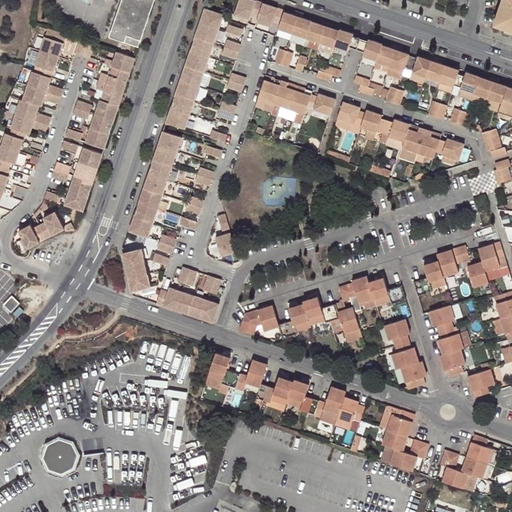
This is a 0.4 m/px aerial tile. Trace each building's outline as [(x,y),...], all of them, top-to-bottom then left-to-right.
[(111,30),(109,38),(138,47),(153,0),(119,0),(110,30),(111,30)] [(237,0),(233,12),(247,17),(249,13),(253,0),(237,0)] [(253,0),(249,13),(256,15),(261,1),(258,0),(253,0)] [(511,0),(501,0),(494,23),(511,29),(511,0)] [(269,25),(271,20),(276,6),(261,1),(256,15),(255,20),(269,25)] [(271,20),(278,23),(283,10),(283,9),(276,6),(271,20)] [(204,8),(199,22),(218,28),(223,15),(204,8)] [(278,23),(277,26),(291,31),(297,14),(293,13),(283,10),(278,23)] [(297,14),(291,31),(305,36),(310,19),(301,16),(297,14)] [(320,22),(310,19),(305,36),(308,37),(318,40),(324,24),(320,22)] [(199,22),(194,36),(213,43),(218,28),(199,22)] [(241,28),(227,23),(225,31),(239,35),(241,28)] [(332,45),(332,44),(337,29),(330,26),(324,24),(318,40),(332,45)] [(65,41),(68,34),(49,27),(46,34),(65,41)] [(338,27),(337,29),(332,44),(346,49),(347,45),(351,34),(352,32),(338,27)] [(347,45),(355,48),(359,37),(351,34),(347,45)] [(45,36),(40,50),(59,56),(64,42),(45,36)] [(208,57),(213,43),(194,36),(189,51),(208,57)] [(318,40),(308,37),(306,45),(316,48),(316,47),(318,40)] [(355,48),(362,50),(366,39),(359,37),(355,48)] [(362,50),(360,54),(374,59),(380,43),(380,42),(366,37),(366,39),(362,50)] [(75,52),(82,54),(86,41),(80,39),(75,52)] [(240,44),(225,39),(223,46),(237,51),(240,44)] [(329,52),(332,45),(318,40),(316,47),(329,52)] [(82,54),(88,57),(92,43),(86,41),(82,54)] [(374,59),(373,61),(387,65),(393,48),(389,46),(380,43),(374,59)] [(235,58),(237,51),(223,46),(221,53),(235,58)] [(274,61),(279,63),(284,49),(278,47),(274,61)] [(401,70),(402,67),(407,54),(407,52),(399,50),(393,48),(387,65),(401,70)] [(286,65),(291,51),(284,49),(279,63),(286,65)] [(35,64),(38,66),(53,70),(54,71),(59,56),(40,50),(35,64)] [(189,51),(184,65),(203,71),(208,57),(189,51)] [(104,63),(112,66),(130,71),(134,58),(115,52),(112,61),(106,59),(104,63)] [(301,67),(305,56),(298,54),(294,68),(301,70),(301,67)] [(415,57),(407,54),(402,67),(410,69),(415,57)] [(410,69),(410,71),(424,75),(429,59),(425,58),(416,54),(415,57),(410,69)] [(429,59),(424,75),(430,77),(437,80),(443,64),(435,61),(429,59)] [(0,73),(16,76),(21,64),(0,61),(0,73)] [(325,63),(319,61),(317,68),(323,70),(325,63)] [(373,61),(372,67),(385,71),(387,65),(373,61)] [(337,75),(339,68),(325,63),(323,70),(330,73),(337,75)] [(443,64),(437,80),(451,85),(452,83),(455,73),(457,69),(443,64)] [(199,86),(203,71),(184,65),(180,79),(199,86)] [(399,76),(401,70),(387,65),(385,71),(385,72),(399,76)] [(50,77),(53,70),(38,66),(36,72),(50,77)] [(110,83),(124,88),(130,71),(112,66),(108,75),(112,77),(110,83)] [(323,70),(317,68),(316,72),(315,75),(328,79),(330,73),(323,70)] [(48,84),(50,77),(36,72),(32,70),(27,85),(46,91),(48,84)] [(452,83),(458,85),(457,87),(471,92),(476,75),(464,70),(462,75),(461,75),(455,73),(452,83)] [(424,75),(410,71),(407,78),(421,83),(424,75)] [(112,77),(108,75),(101,72),(98,80),(110,83),(112,77)] [(245,77),(231,73),(228,80),(242,85),(245,77)] [(352,80),(358,82),(365,85),(367,81),(367,78),(354,74),(352,80)] [(476,75),(471,92),(485,96),(490,80),(486,78),(476,75)] [(262,78),(256,97),(272,102),(280,79),(273,77),(272,81),(262,78)] [(435,87),(437,80),(430,77),(427,84),(435,87)] [(180,79),(175,94),(194,100),(199,86),(180,79)] [(287,107),(293,88),(284,85),(285,81),(280,79),(272,102),(287,107)] [(98,80),(95,87),(103,90),(107,90),(110,83),(98,80)] [(240,92),(242,85),(228,80),(226,87),(240,92)] [(449,92),(451,85),(437,80),(435,87),(449,92)] [(490,80),(485,96),(499,101),(504,85),(496,82),(490,80)] [(372,87),(371,91),(378,93),(379,89),(380,85),(367,81),(365,85),(372,87)] [(371,91),(372,87),(365,85),(358,82),(356,89),(369,94),(371,91)] [(103,90),(100,99),(118,105),(124,88),(110,83),(107,90),(103,90)] [(62,89),(48,84),(46,91),(60,96),(62,89)] [(41,105),(43,98),(46,91),(27,85),(22,99),(39,104),(41,105)] [(499,101),(497,107),(511,113),(511,112),(511,87),(504,85),(499,101)] [(389,86),(387,92),(385,96),(384,99),(390,101),(395,88),(389,86)] [(287,107),(295,110),(302,112),(305,105),(309,93),(310,90),(303,87),(301,91),(293,88),(287,107)] [(471,92),(457,87),(454,95),(468,100),(471,92)] [(397,100),(400,90),(395,88),(390,101),(396,103),(397,100)] [(60,96),(46,91),(43,98),(58,102),(60,96)] [(316,95),(309,93),(305,105),(328,113),(333,98),(317,92),(316,95)] [(189,114),(194,100),(175,94),(170,108),(189,114)] [(20,98),(15,113),(34,119),(36,112),(39,104),(22,99),(20,98)] [(113,119),(118,105),(100,99),(99,98),(94,112),(113,119)] [(77,99),(75,106),(89,111),(91,104),(89,103),(77,99)] [(340,100),(332,125),(355,132),(358,126),(363,111),(356,109),(357,106),(340,100)] [(426,114),(432,116),(437,102),(431,100),(427,111),(426,114)] [(235,106),(221,101),(218,108),(232,113),(235,106)] [(283,118),(287,107),(272,102),(268,113),(283,118)] [(440,119),(441,115),(444,104),(437,102),(432,116),(440,119)] [(85,117),(86,118),(89,111),(75,106),(73,113),(85,117)] [(447,121),(454,123),(458,109),(452,107),(448,118),(447,121)] [(506,119),(511,113),(497,107),(494,115),(506,119)] [(165,122),(184,129),(189,114),(170,108),(165,122)] [(230,120),(232,113),(218,108),(216,115),(219,116),(230,120)] [(358,126),(364,128),(372,131),(373,129),(379,131),(384,119),(378,116),(379,113),(364,108),(363,111),(358,126)] [(465,111),(458,109),(454,123),(460,125),(461,123),(465,111)] [(302,112),(295,110),(291,121),(298,123),(302,112)] [(36,112),(34,119),(48,124),(50,117),(41,114),(36,112)] [(89,126),(108,133),(113,119),(94,112),(89,126)] [(11,128),(26,132),(29,133),(31,126),(34,119),(15,113),(10,127),(11,128)] [(390,121),(384,119),(379,131),(386,133),(385,135),(401,140),(405,127),(407,123),(392,117),(390,121)] [(48,124),(34,119),(31,126),(36,127),(45,130),(48,124)] [(407,148),(414,151),(422,128),(415,125),(413,130),(405,127),(401,140),(399,146),(407,148)] [(89,126),(85,141),(104,147),(108,133),(89,126)] [(66,134),(79,139),(82,132),(80,131),(68,127),(66,134)] [(496,134),(494,127),(480,132),(482,138),(496,134)] [(11,128),(10,134),(23,139),(26,132),(11,128)] [(370,139),(372,131),(364,128),(361,136),(370,139)] [(429,130),(422,128),(414,151),(423,153),(431,156),(433,150),(437,138),(428,135),(429,130)] [(209,137),(223,142),(225,134),(214,130),(211,129),(209,137)] [(162,131),(157,145),(176,152),(181,137),(162,131)] [(5,133),(1,144),(20,151),(23,139),(10,134),(5,133)] [(498,141),(496,135),(496,134),(482,138),(484,145),(498,141)] [(401,140),(385,135),(382,143),(398,148),(399,146),(401,140)] [(433,150),(441,153),(451,156),(456,158),(460,146),(461,142),(444,137),(443,140),(437,138),(433,150)] [(73,150),(75,151),(78,144),(64,140),(61,146),(73,150)] [(500,146),(498,141),(484,145),(486,151),(490,150),(500,146)] [(1,144),(0,147),(0,158),(10,162),(15,164),(20,151),(1,144)] [(176,152),(157,145),(152,159),(171,166),(176,152)] [(218,157),(220,150),(206,145),(203,152),(206,153),(218,157)] [(505,149),(504,145),(500,146),(490,150),(492,156),(506,152),(505,149)] [(101,152),(83,146),(78,160),(97,167),(102,152),(101,152)] [(412,158),(414,151),(407,148),(404,156),(412,158)] [(420,161),(423,153),(414,151),(412,158),(420,161)] [(347,156),(339,153),(337,159),(345,161),(347,156)] [(449,162),(451,156),(441,153),(439,158),(449,162)] [(39,158),(32,155),(30,162),(37,164),(39,158)] [(509,164),(508,160),(507,157),(494,162),(496,169),(507,165),(509,164)] [(0,158),(0,165),(8,168),(10,162),(0,158)] [(171,166),(152,159),(147,174),(166,180),(171,166)] [(73,175),(92,181),(97,167),(78,160),(73,175)] [(56,161),(54,168),(68,173),(70,166),(68,165),(56,161)] [(0,165),(0,172),(6,175),(8,168),(0,165)] [(509,172),(507,165),(496,169),(493,169),(495,176),(509,172)] [(196,174),(210,179),(212,172),(201,168),(199,167),(198,167),(196,174)] [(66,180),(68,173),(54,168),(52,175),(64,179),(66,180)] [(0,186),(4,188),(8,175),(6,175),(0,172),(0,186)] [(510,175),(509,172),(495,176),(497,181),(499,181),(511,177),(510,175)] [(166,180),(147,174),(143,188),(162,194),(166,180)] [(210,179),(196,174),(193,181),(208,186),(208,185),(210,179)] [(68,189),(87,195),(92,181),(73,175),(68,189)] [(162,194),(143,188),(138,202),(157,209),(162,194)] [(68,189),(63,203),(82,210),(87,195),(68,189)] [(58,202),(61,195),(59,194),(47,190),(44,197),(48,198),(58,202)] [(201,207),(203,201),(189,196),(186,203),(201,207)] [(40,204),(38,207),(42,210),(44,212),(49,205),(46,203),(42,201),(40,204)] [(138,202),(133,217),(152,223),(157,209),(138,202)] [(198,215),(201,207),(186,203),(184,210),(198,215)] [(42,210),(38,207),(37,209),(34,214),(35,217),(42,210)] [(55,211),(43,217),(45,221),(52,234),(64,228),(55,211)] [(221,230),(227,228),(223,214),(216,216),(221,230)] [(128,231),(147,237),(152,223),(133,217),(128,231)] [(193,229),(196,222),(182,217),(179,224),(182,225),(193,229)] [(46,237),(52,234),(45,221),(39,224),(46,237)] [(28,247),(39,241),(32,228),(30,224),(19,230),(28,247)] [(39,241),(46,237),(39,224),(32,228),(39,241)] [(234,251),(228,233),(214,237),(220,256),(234,251)] [(160,235),(158,241),(173,246),(175,240),(160,235)] [(158,241),(156,248),(167,252),(170,253),(173,246),(158,241)] [(483,261),(486,271),(508,264),(500,242),(479,248),(483,261)] [(466,245),(459,247),(463,262),(470,259),(468,251),(466,245)] [(437,254),(439,260),(445,277),(459,273),(456,264),(463,262),(459,247),(437,254)] [(124,266),(143,261),(140,248),(121,253),(124,266)] [(168,258),(154,253),(152,260),(166,265),(168,258)] [(439,260),(433,262),(427,264),(424,265),(428,277),(414,281),(418,296),(434,291),(433,289),(447,284),(445,277),(439,260)] [(127,278),(146,273),(143,261),(124,266),(127,278)] [(486,271),(483,261),(469,266),(476,287),(489,283),(488,281),(486,271)] [(511,273),(508,264),(486,271),(488,281),(511,273)] [(176,280),(184,283),(189,269),(181,266),(180,269),(176,280)] [(189,269),(184,283),(191,285),(195,271),(189,269)] [(127,278),(130,291),(149,286),(146,273),(127,278)] [(201,289),(208,291),(213,277),(205,274),(201,289)] [(353,283),(346,285),(351,299),(357,297),(359,303),(374,298),(369,282),(367,276),(352,281),(353,283)] [(213,277),(208,291),(215,293),(220,279),(213,277)] [(391,302),(392,304),(407,299),(402,285),(388,289),(384,278),(382,278),(376,280),(369,282),(374,298),(377,306),(391,302)] [(339,287),(343,301),(351,299),(346,285),(339,287)] [(162,307),(174,311),(180,292),(168,288),(167,292),(162,307)] [(155,305),(162,307),(167,292),(160,290),(155,305)] [(497,302),(502,318),(511,314),(511,290),(498,295),(500,301),(497,302)] [(174,311),(186,315),(193,296),(180,292),(174,311)] [(186,315),(199,319),(205,300),(193,296),(186,315)] [(322,308),(318,296),(315,297),(309,299),(303,301),(303,303),(310,324),(324,319),(325,322),(330,321),(340,318),(338,311),(336,304),(322,308)] [(374,298),(359,303),(360,306),(364,305),(365,309),(377,306),(374,298)] [(211,323),(217,305),(205,300),(199,319),(211,323)] [(346,309),(343,301),(336,304),(338,311),(340,318),(330,321),(333,332),(344,329),(344,331),(359,327),(353,307),(346,309)] [(303,303),(297,305),(291,307),(289,308),(292,320),(278,324),(279,325),(282,339),(297,334),(296,331),(311,326),(310,324),(303,303)] [(437,325),(439,332),(454,327),(453,320),(456,319),(452,304),(430,311),(434,325),(437,325)] [(244,314),(242,320),(256,326),(262,324),(264,330),(279,325),(278,324),(272,305),(244,314)] [(509,332),(511,339),(511,338),(511,314),(502,318),(507,332),(509,332)] [(393,338),(396,346),(410,341),(407,334),(411,333),(406,318),(385,325),(390,339),(393,338)] [(497,335),(507,332),(502,318),(493,321),(497,335)] [(239,330),(253,334),(256,326),(242,320),(239,330)] [(359,327),(344,331),(347,339),(362,335),(361,332),(359,327)] [(456,334),(454,327),(439,332),(441,338),(439,339),(443,354),(461,349),(465,348),(460,333),(456,334)] [(468,331),(460,333),(465,348),(470,347),(472,346),(468,331)] [(410,341),(396,346),(397,351),(392,353),(397,369),(401,367),(419,362),(414,346),(411,347),(410,341)] [(506,364),(511,362),(511,351),(510,346),(501,349),(506,364)] [(461,349),(466,364),(475,361),(470,347),(465,348),(461,349)] [(463,365),(466,364),(461,349),(443,354),(440,355),(445,370),(448,369),(450,376),(465,372),(463,365)] [(226,370),(230,355),(226,354),(225,357),(221,356),(214,354),(207,377),(221,381),(220,384),(228,386),(234,388),(239,375),(226,370)] [(259,388),(260,384),(266,366),(251,361),(246,377),(241,375),(237,389),(243,391),(246,384),(259,388)] [(401,367),(406,381),(410,380),(412,388),(426,384),(424,376),(427,375),(423,361),(419,362),(401,367)] [(481,365),(483,371),(491,369),(489,363),(481,365)] [(487,385),(496,383),(491,369),(483,371),(469,375),(476,397),(490,393),(487,385)] [(226,391),(228,386),(220,384),(221,381),(207,377),(204,384),(226,391)] [(281,378),(278,377),(274,389),(260,384),(259,388),(255,398),(262,401),(269,403),(270,401),(285,405),(285,404),(293,382),(287,380),(281,378)] [(305,397),(309,385),(307,384),(300,382),(293,380),(293,382),(285,404),(299,408),(298,410),(307,413),(310,414),(314,399),(305,397)] [(318,401),(313,415),(320,417),(323,409),(338,414),(344,398),(345,394),(346,392),(331,388),(325,403),(318,401)] [(344,398),(358,402),(359,398),(345,394),(344,398)] [(364,408),(357,405),(358,402),(344,398),(338,414),(336,419),(351,424),(352,420),(359,422),(359,421),(364,408)] [(314,399),(310,414),(313,415),(318,401),(314,399)] [(285,405),(270,401),(269,403),(269,406),(283,411),(285,405)] [(380,426),(386,428),(391,414),(398,417),(400,410),(387,406),(380,426)] [(400,409),(400,410),(398,417),(391,414),(386,428),(386,430),(406,437),(414,414),(400,409)] [(349,430),(351,424),(336,419),(334,425),(349,430)] [(352,420),(351,424),(349,430),(355,432),(359,422),(352,420)] [(406,437),(386,430),(381,445),(385,446),(393,449),(402,452),(406,437)] [(486,447),(488,439),(474,435),(466,457),(487,464),(492,449),(486,447)] [(360,438),(354,436),(349,451),(355,453),(360,438)] [(74,468),(78,455),(72,443),(59,438),(47,444),(42,457),(48,469),(61,474),(74,468)] [(428,445),(414,441),(411,448),(425,453),(428,445)] [(380,461),(388,464),(393,449),(385,446),(380,461)] [(423,460),(425,453),(411,448),(409,454),(402,452),(393,449),(388,464),(412,472),(416,458),(423,460)] [(456,463),(459,456),(445,451),(442,458),(456,463)] [(487,464),(466,457),(461,472),(468,475),(477,478),(482,480),(487,464)] [(442,482),(463,489),(468,475),(461,472),(454,470),(456,463),(442,458),(440,466),(446,468),(442,482)] [(472,493),(477,478),(468,475),(463,489),(472,493)] [(230,486),(232,491),(235,492),(239,491),(235,482),(231,483),(230,486)]
